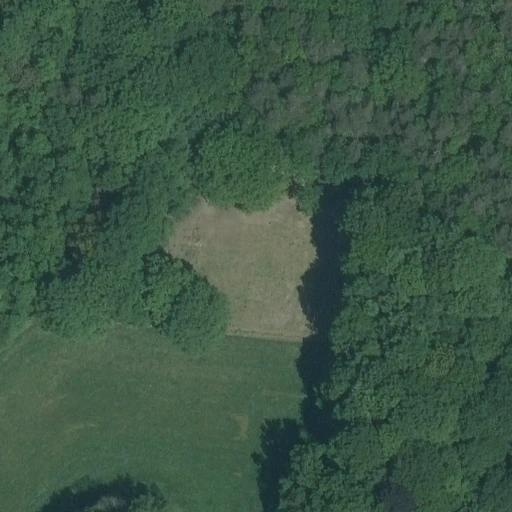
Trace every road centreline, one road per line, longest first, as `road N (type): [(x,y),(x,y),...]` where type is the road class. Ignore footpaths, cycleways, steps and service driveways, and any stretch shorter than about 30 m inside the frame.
road 1 (track): [(362,225),(331,511)]
road 2 (track): [(195,0),(239,171),(324,208)]
road 3 (track): [(511,80),(324,208)]
road 4 (track): [(324,208),(511,291)]
